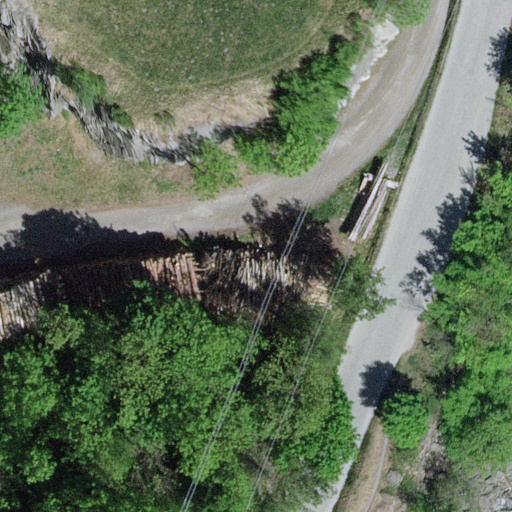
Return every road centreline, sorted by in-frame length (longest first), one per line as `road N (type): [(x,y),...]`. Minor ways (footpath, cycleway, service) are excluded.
road 1 (unclassified): [(305,511),(442,169),(487,0)]
road 2 (track): [(0,248),(226,209),(324,165),(389,106),(436,0)]
